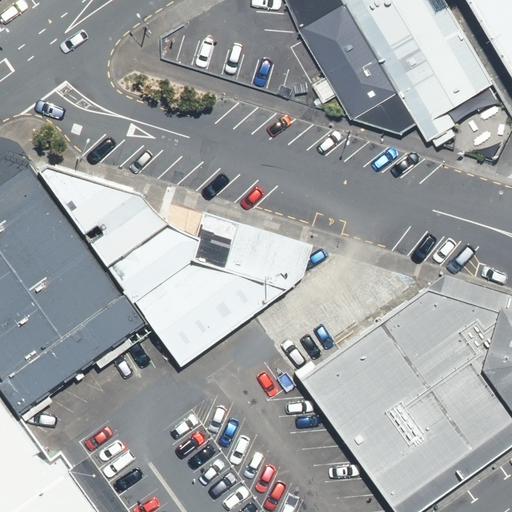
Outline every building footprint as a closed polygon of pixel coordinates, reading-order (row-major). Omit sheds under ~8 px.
[(423,125),(348,0),(290,0),(303,29),(358,121),(407,134),(423,125)] [(495,86),(445,0),(348,0),(423,125),(432,143),(460,126),(453,113),(495,86)] [(511,0),(480,0),(511,52),(511,0)] [(0,389),(20,417),(151,328),(37,172),(17,144),(6,139),(0,138),(0,389)] [(45,167),(37,172),(151,328),(180,367),(303,277),(313,246),(202,212),(196,238),(166,223),(140,193),(45,167)] [(511,295),(444,276),(298,379),(392,511),(420,511),(511,445),(511,295)] [(20,417),(0,389),(0,511),(127,511),(88,457),(71,468),(60,453),(49,461),(20,417)]
